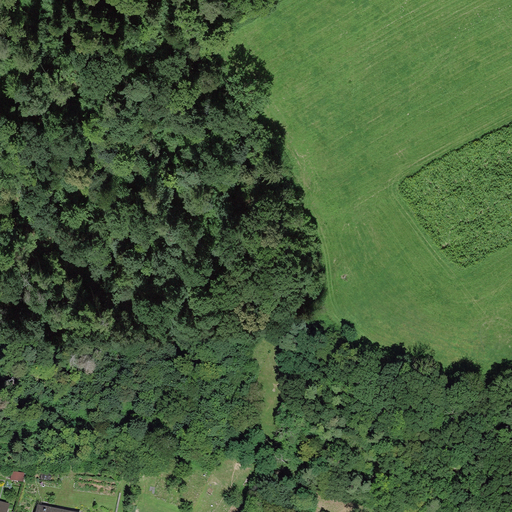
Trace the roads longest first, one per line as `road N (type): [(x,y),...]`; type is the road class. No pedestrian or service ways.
road 1 (track): [(0,123),(145,0)]
road 2 (unknown): [(0,439),(64,429),(108,451),(121,479),(119,511)]
road 3 (unknown): [(86,438),(139,316),(140,290)]
